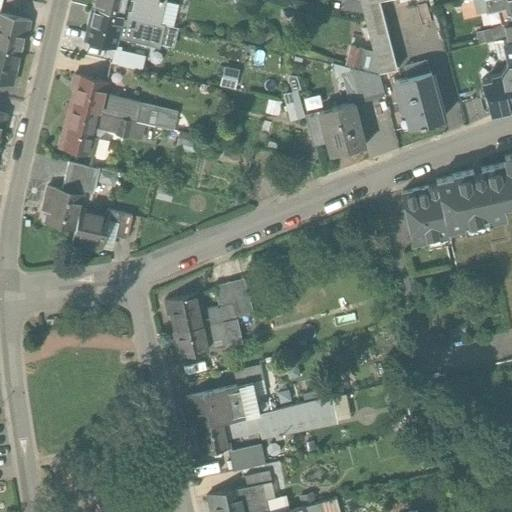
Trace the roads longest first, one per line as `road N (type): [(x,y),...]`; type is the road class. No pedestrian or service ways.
road 1 (residential): [(511,141),(132,277)]
road 2 (residential): [(61,0),(12,201),(9,293)]
road 3 (unknown): [(380,186),(422,345),(464,363),(511,348)]
road 4 (residential): [(132,277),(186,511)]
road 5 (residential): [(9,293),(17,430),(32,511)]
road 6 (residential): [(132,277),(9,293)]
